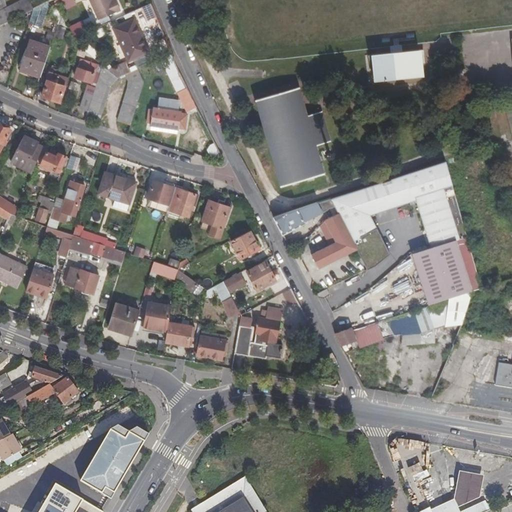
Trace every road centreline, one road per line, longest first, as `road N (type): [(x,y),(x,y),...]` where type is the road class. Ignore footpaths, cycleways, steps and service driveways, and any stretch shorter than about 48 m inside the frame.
road 1 (residential): [(241,172),(364,411)]
road 2 (residential): [(0,96),(180,167),(241,172)]
road 3 (tertiary): [(196,405),(144,373),(0,327)]
road 4 (residential): [(160,0),(241,172)]
road 5 (secondary): [(364,411),(511,435)]
road 6 (secondary): [(328,406),(259,390),(196,405)]
road 7 (secondary): [(196,405),(174,426),(122,511)]
